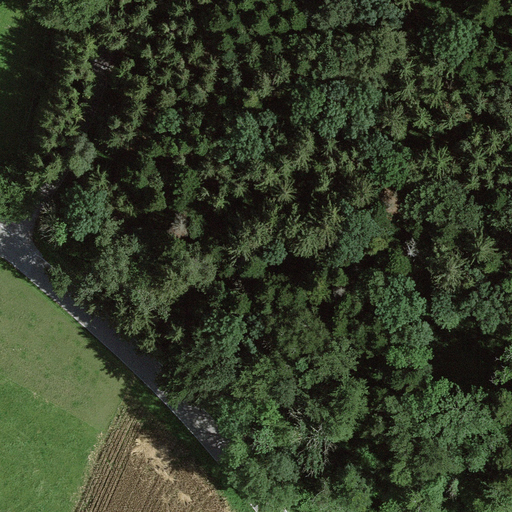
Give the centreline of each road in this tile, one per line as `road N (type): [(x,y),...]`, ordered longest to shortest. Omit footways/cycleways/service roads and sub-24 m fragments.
road 1 (unclassified): [(0,241),(126,342),(277,511)]
road 2 (track): [(115,50),(64,99),(8,248)]
